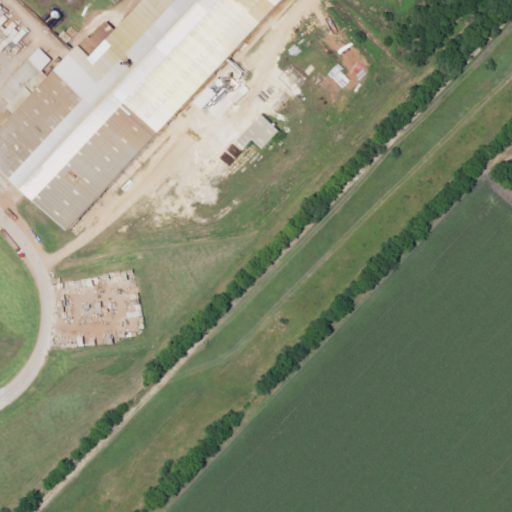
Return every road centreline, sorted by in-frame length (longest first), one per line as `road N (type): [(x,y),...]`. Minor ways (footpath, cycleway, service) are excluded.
road 1 (residential): [(43,511),(511,16)]
road 2 (track): [(316,0),(152,179),(41,272)]
